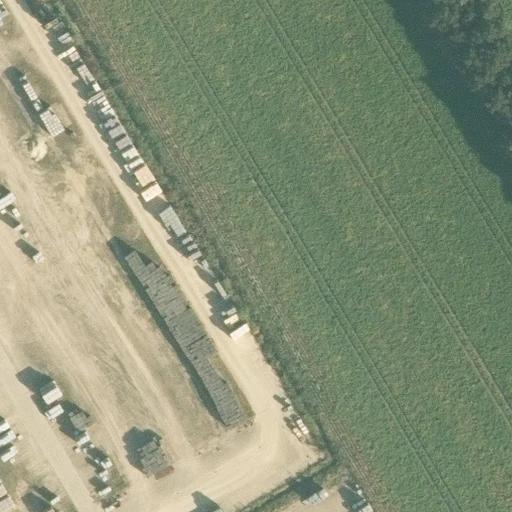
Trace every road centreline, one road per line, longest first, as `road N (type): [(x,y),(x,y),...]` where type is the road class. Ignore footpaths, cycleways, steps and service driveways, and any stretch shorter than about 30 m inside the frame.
road 1 (unknown): [(0,51),(240,460)]
road 2 (unknown): [(0,375),(78,511)]
